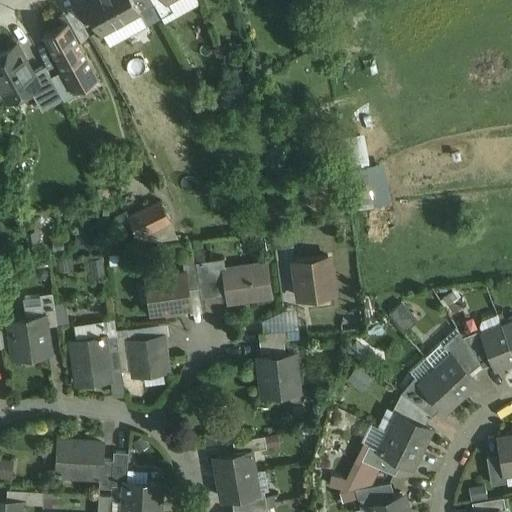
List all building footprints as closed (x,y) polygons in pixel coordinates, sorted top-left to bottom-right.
[(86,0),(102,29),(141,8),(136,0),(86,0)] [(154,0),(136,0),(141,8),(141,9),(155,1),(154,0)] [(154,0),(155,1),(163,15),(174,8),(169,0),(154,0)] [(97,70),(69,18),(44,32),(64,68),(75,88),(77,87),(74,82),(97,70)] [(18,42),(0,52),(0,80),(9,97),(40,81),(34,70),(18,42)] [(53,74),(46,63),(34,70),(40,81),(51,102),(64,95),(53,74)] [(75,88),(64,68),(53,74),(64,95),(66,98),(77,92),(75,88)] [(358,162),(361,203),(392,201),(389,160),(358,162)] [(162,199),(130,215),(139,233),(171,217),(162,199)] [(330,254),(296,259),(302,296),(335,291),(330,254)] [(225,256),(201,260),(206,295),(230,292),(226,267),(227,266),(225,256)] [(227,266),(226,267),(230,292),(231,300),(272,294),(267,261),(227,266)] [(186,272),(149,277),(154,310),(166,309),(167,312),(183,310),(182,306),(191,305),(186,272)] [(54,291),(42,292),(45,313),(45,312),(47,324),(58,322),(54,291)] [(391,310),(407,327),(420,315),(404,298),(391,310)] [(289,325),(290,334),(301,333),(299,311),(264,313),(265,327),(289,325)] [(45,313),(12,317),(17,354),(50,350),(47,324),(45,312),(45,313)] [(499,312),(483,318),(481,323),(482,327),(485,333),(504,325),(505,325),(499,312)] [(99,320),(76,323),(78,338),(101,335),(101,333),(104,333),(104,334),(106,334),(111,333),(110,326),(110,325),(107,326),(106,320),(99,321),(99,320)] [(485,333),(484,333),(495,361),(497,364),(511,358),(511,344),(504,325),(485,333)] [(482,327),(464,335),(481,362),(483,365),(495,361),(484,333),(485,333),(482,327)] [(262,355),(266,392),(299,389),(295,351),(287,352),(285,340),(289,340),(288,328),(260,330),(262,342),(263,354),(262,355)] [(464,335),(460,329),(455,334),(468,348),(458,357),(470,370),(481,362),(464,335)] [(111,333),(106,334),(112,376),(124,374),(123,369),(118,333),(118,332),(111,333)] [(131,332),(118,333),(123,369),(135,367),(131,339),(132,338),(131,332)] [(78,338),(73,339),(79,381),(112,377),(112,376),(106,334),(104,334),(104,333),(101,333),(101,335),(78,338)] [(132,338),(131,339),(135,367),(136,372),(169,367),(165,334),(132,338)] [(468,348),(455,334),(444,343),(454,353),(458,357),(468,348)] [(458,357),(454,353),(439,368),(462,392),(477,377),(470,370),(458,357)] [(366,386),(374,374),(358,362),(349,374),(366,386)] [(462,392),(439,368),(423,382),(427,386),(443,404),(446,407),(462,392)] [(124,374),(112,376),(112,377),(115,395),(127,393),(124,374)] [(416,374),(403,390),(416,400),(427,386),(423,382),(416,374)] [(443,404),(427,386),(416,400),(432,411),(434,413),(443,404)] [(416,400),(403,390),(394,408),(401,411),(427,423),(432,411),(416,400)] [(390,406),(381,424),(392,430),(401,411),(394,408),(390,406)] [(427,423),(401,411),(392,430),(422,445),(431,425),(427,423)] [(422,445),(392,430),(383,448),(382,449),(383,450),(403,459),(412,464),(422,445)] [(266,434),(235,440),(237,451),(251,449),(268,446),(266,434)] [(511,434),(500,436),(503,452),(506,469),(507,469),(508,471),(510,470),(510,469),(511,468),(511,434)] [(104,441),(61,438),(59,472),(101,474),(102,474),(103,457),(104,441)] [(371,442),(363,457),(377,463),(383,450),(382,449),(383,448),(371,442)] [(251,449),(218,455),(222,476),(255,470),(251,449)] [(130,450),(115,450),(115,458),(113,484),(128,484),(128,479),(130,450)] [(403,459),(383,450),(377,463),(396,472),(403,459)] [(503,452),(488,454),(493,482),(509,479),(508,471),(507,469),(506,469),(503,452)] [(0,473),(15,474),(17,455),(0,453),(0,473)] [(115,458),(103,457),(102,474),(101,474),(101,485),(113,486),(113,484),(115,458)] [(255,470),(222,476),(225,497),(233,495),(258,491),(255,470)] [(128,479),(128,484),(127,501),(160,503),(161,481),(128,479)] [(392,480),(371,484),(376,501),(397,494),(392,480)] [(371,484),(357,486),(363,506),(372,503),(372,502),(376,501),(371,484)] [(45,489),(9,487),(8,499),(24,500),(24,501),(44,502),(45,489)] [(258,491),(233,495),(235,507),(268,502),(266,489),(258,491)] [(111,511),(112,493),(100,492),(98,511),(111,511)] [(376,501),(372,502),(372,503),(374,511),(410,511),(404,492),(397,494),(376,501)] [(505,495),(474,500),(476,511),(498,508),(499,508),(507,507),(505,495)] [(8,499),(0,498),(0,511),(23,511),(24,501),(24,500),(8,499)] [(159,511),(160,503),(127,501),(126,511),(159,511)] [(269,511),(268,502),(235,507),(235,511),(269,511)]
